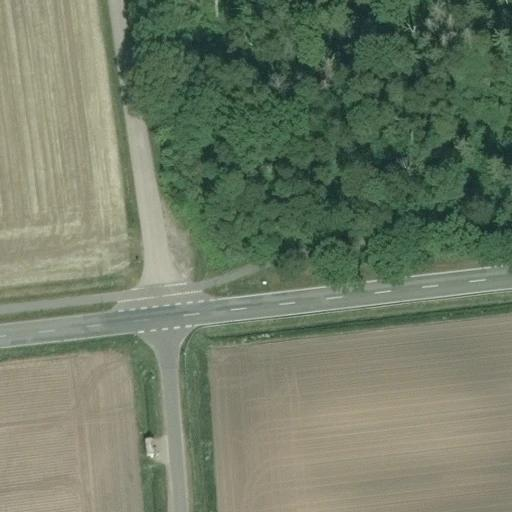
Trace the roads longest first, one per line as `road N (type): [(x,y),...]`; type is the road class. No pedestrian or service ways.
road 1 (tertiary): [(169,318),(511,278)]
road 2 (unclassified): [(119,0),(169,318)]
road 3 (unclassified): [(169,318),(182,511)]
road 4 (tertiary): [(0,338),(169,318)]
